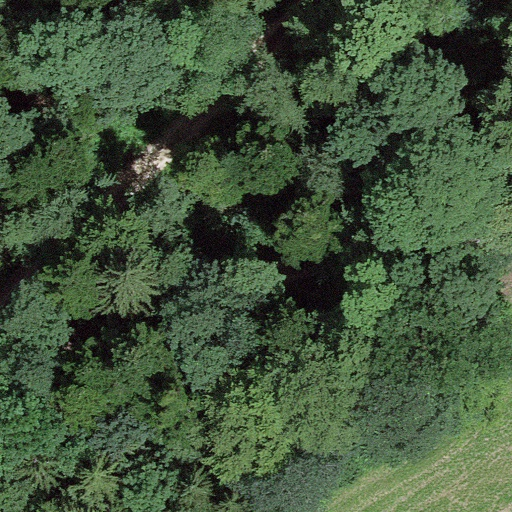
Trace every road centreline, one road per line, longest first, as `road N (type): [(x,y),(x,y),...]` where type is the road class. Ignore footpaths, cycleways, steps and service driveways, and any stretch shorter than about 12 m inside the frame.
road 1 (track): [(0,353),(352,238),(432,227),(511,229)]
road 2 (track): [(308,0),(0,307)]
